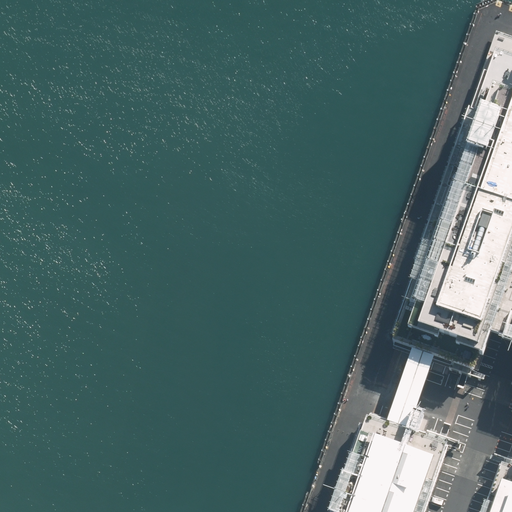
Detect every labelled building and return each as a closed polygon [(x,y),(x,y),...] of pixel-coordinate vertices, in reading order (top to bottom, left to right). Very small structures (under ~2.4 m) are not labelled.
[(511,37),(496,32),(387,344),(392,346),(413,353),(436,361),(475,375),(489,333),(511,268),(511,37)] [(511,268),(489,333),(511,340),(511,268)] [(436,361),(413,353),(389,421),(412,429),(436,361)] [(369,413),(333,511),(431,511),(456,445),(412,429),(389,421),(369,413)] [(511,511),(511,467),(501,464),(483,511),(511,511)]
